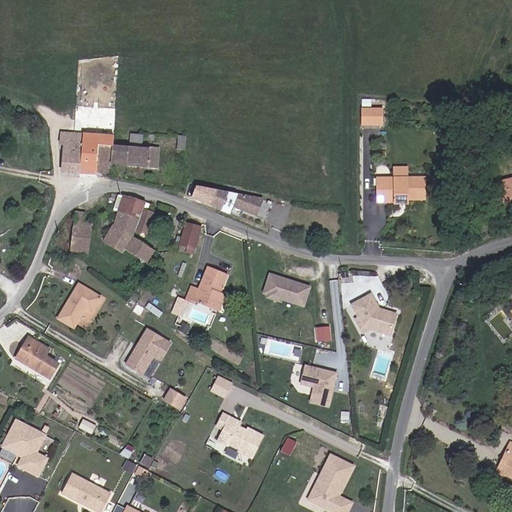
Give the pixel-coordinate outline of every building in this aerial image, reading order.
[(386,110),(365,110),(365,127),(386,127),(386,110)] [(144,134),(132,133),(131,143),(143,144),(144,134)] [(106,134),(65,134),(65,147),(71,147),(71,160),(65,161),(67,173),(111,176),(111,166),(112,145),(116,146),(116,136),(106,134)] [(394,136),(391,156),(404,158),(407,138),(394,136)] [(174,154),(183,156),(187,140),(178,138),(174,154)] [(163,149),(116,146),(112,145),(111,166),(162,169),(163,149)] [(429,178),(380,178),(379,205),(396,205),(397,207),(413,206),(413,201),(430,202),(429,178)] [(182,193),(181,200),(194,204),(200,186),(190,182),(186,195),(182,193)] [(208,192),(202,206),(220,213),(223,206),(246,215),(252,201),(208,192)] [(148,203),(127,196),(123,212),(116,227),(107,242),(127,254),(129,250),(151,263),(157,252),(135,240),(138,232),(151,237),(159,215),(147,210),(148,203)] [(88,213),(78,211),(73,251),(92,255),(95,224),(87,223),(88,213)] [(206,228),(189,223),(182,245),(198,251),(206,228)] [(232,275),(212,267),(203,288),(196,286),(188,301),(199,306),(200,303),(222,313),(230,295),(224,292),(232,275)] [(313,286),(269,273),(262,295),(307,308),(313,286)] [(105,297),(81,283),(60,319),(78,329),(80,326),(92,331),(105,297)] [(375,294),(354,305),(362,319),(359,320),(367,334),(373,331),(395,336),(402,313),(383,308),(375,294)] [(330,325),(315,327),(317,342),(332,340),(330,325)] [(173,342),(147,327),(125,365),(143,376),(154,357),(161,361),(173,342)] [(55,351),(32,337),(17,359),(54,380),(62,365),(51,356),(55,351)] [(338,371),(305,364),(300,385),(312,388),(309,402),(330,407),(338,371)] [(218,375),(212,391),(228,397),(234,380),(218,375)] [(189,398),(169,387),(161,401),(182,412),(189,398)] [(268,438),(227,416),(221,428),(227,431),(222,444),(232,449),(233,446),(245,451),(244,455),(257,461),(268,438)] [(101,427),(88,421),(83,429),(96,436),(101,427)] [(49,438),(22,423),(2,458),(42,478),(51,461),(41,455),(49,438)] [(80,439),(83,432),(71,426),(68,433),(80,439)] [(283,450),(292,454),(297,441),(288,437),(283,450)] [(511,445),(498,476),(511,482),(511,445)] [(117,463),(122,453),(114,448),(109,459),(117,463)] [(356,468),(335,456),(325,476),(328,477),(316,502),(336,511),(352,511),(355,505),(337,495),(341,486),(346,489),(356,468)] [(137,471),(141,464),(135,461),(131,468),(137,471)] [(133,483),(136,476),(128,471),(125,479),(133,483)] [(105,511),(115,494),(76,473),(66,494),(100,511),(105,511)]
